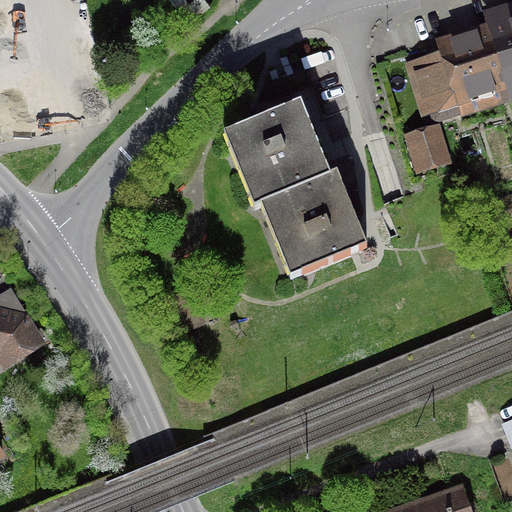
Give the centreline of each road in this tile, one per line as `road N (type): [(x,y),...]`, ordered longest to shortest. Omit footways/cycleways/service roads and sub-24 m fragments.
road 1 (residential): [(42,241),(247,44),(309,0)]
road 2 (secondary): [(42,241),(131,386),(183,511)]
